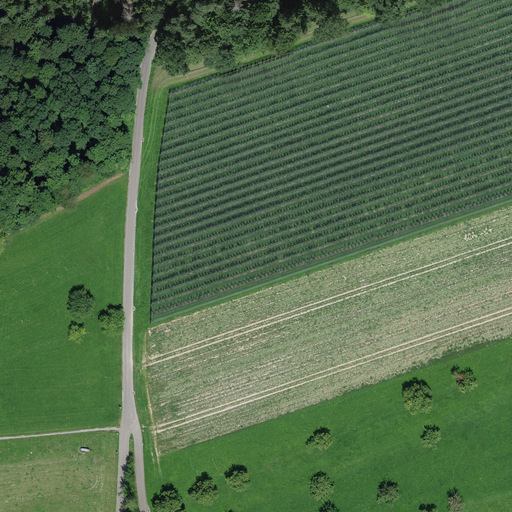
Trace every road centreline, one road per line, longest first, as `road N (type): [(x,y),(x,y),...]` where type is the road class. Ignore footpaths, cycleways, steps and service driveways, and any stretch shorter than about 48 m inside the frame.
road 1 (residential): [(128,404),(136,143),(147,60),(168,0)]
road 2 (track): [(0,439),(124,427)]
